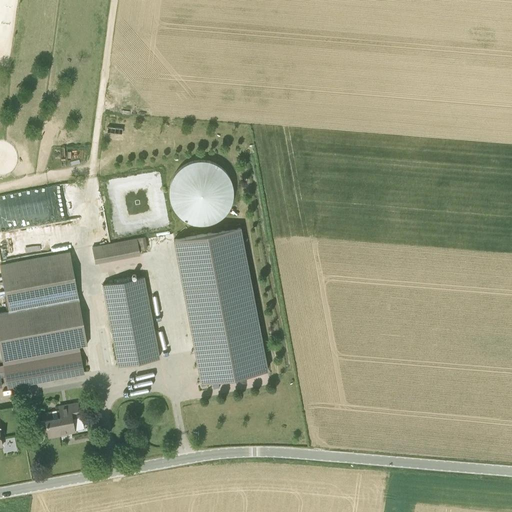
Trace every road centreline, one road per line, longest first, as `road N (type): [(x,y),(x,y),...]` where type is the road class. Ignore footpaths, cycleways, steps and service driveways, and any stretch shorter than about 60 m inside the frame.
road 1 (unclassified): [(0,493),(233,452),(511,471)]
road 2 (track): [(114,0),(83,251),(89,276),(160,260)]
